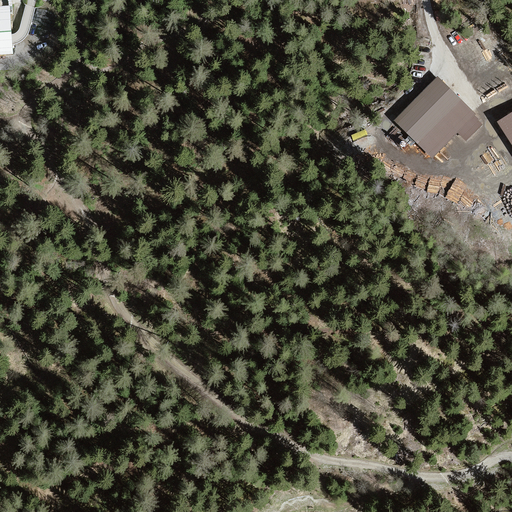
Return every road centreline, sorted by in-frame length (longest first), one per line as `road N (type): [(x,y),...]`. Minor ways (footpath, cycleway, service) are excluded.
road 1 (track): [(511,459),(424,479),(312,457),(273,428),(228,411),(123,314),(89,225),(25,119),(32,104)]
road 2 (track): [(32,104),(82,80),(122,22),(154,0)]
road 3 (track): [(32,104),(76,61),(82,0)]
